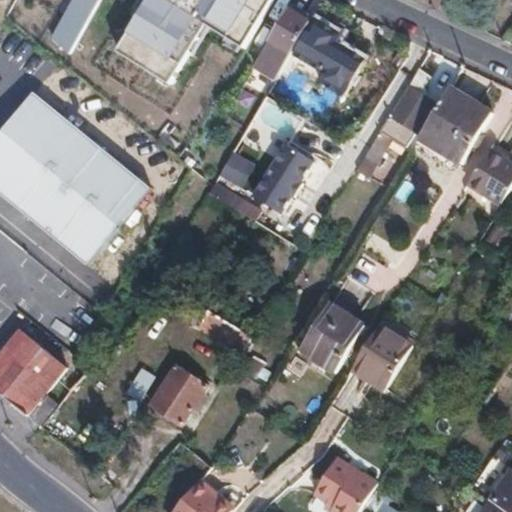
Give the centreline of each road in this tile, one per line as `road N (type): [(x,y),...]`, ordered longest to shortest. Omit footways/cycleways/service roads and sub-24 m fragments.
road 1 (unknown): [(0,94),(24,71),(58,80),(164,182)]
road 2 (unknown): [(433,29),(352,162),(302,133)]
road 3 (residential): [(372,0),(511,65)]
